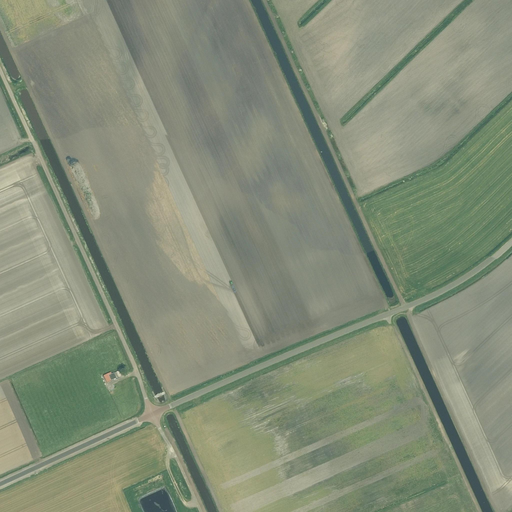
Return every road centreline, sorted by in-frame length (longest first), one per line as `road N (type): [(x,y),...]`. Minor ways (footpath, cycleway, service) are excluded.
road 1 (unclassified): [(152,413),(436,294),(511,240)]
road 2 (unclassified): [(152,413),(0,69)]
road 3 (unclassified): [(0,484),(152,413)]
